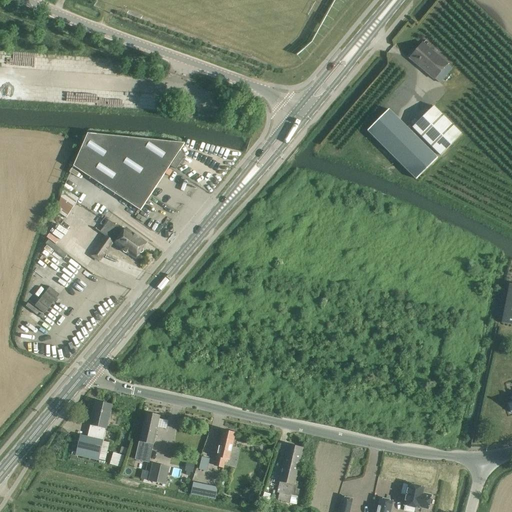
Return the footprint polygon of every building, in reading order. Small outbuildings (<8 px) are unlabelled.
[(409,58),(434,79),(447,64),(422,43),(409,58)] [(432,106),(411,127),(439,155),(460,135),(432,106)] [(244,120),(249,114),(241,108),(236,113),(244,120)] [(416,180),(438,158),(389,110),(367,131),(416,180)] [(172,172),(168,169),(185,143),(87,133),(73,166),(140,211),(165,173),(169,176),(172,172)] [(180,152),(171,167),(176,170),(185,155),(180,152)] [(63,188),(56,211),(66,219),(79,198),(63,188)] [(108,220),(100,232),(104,236),(114,243),(135,258),(146,243),(125,228),(123,231),(108,220)] [(66,251),(62,255),(69,264),(74,261),(66,251)] [(501,323),(511,325),(511,284),(509,284),(501,323)] [(41,325),(63,294),(50,285),(35,306),(39,308),(31,318),(41,325)] [(96,401),(87,437),(80,435),(75,455),(99,460),(103,441),(111,404),(96,401)] [(146,412),(139,442),(135,460),(149,463),(160,415),(146,412)] [(226,462),(227,460),(229,460),(235,432),(223,430),(214,466),(215,466),(213,477),(219,478),(221,467),(223,468),(224,462),(226,462)] [(116,445),(110,464),(121,468),(127,448),(116,445)] [(288,445),(280,481),(277,493),(279,493),(278,500),(289,503),(302,448),(288,445)] [(202,457),(199,468),(208,470),(211,459),(202,457)] [(152,463),(148,481),(165,485),(169,467),(152,463)] [(195,465),(186,463),(184,471),(193,473),(195,465)] [(409,486),(403,484),(401,494),(407,495),(404,505),(405,505),(404,511),(408,511),(413,511),(415,508),(419,509),(419,507),(428,509),(431,496),(423,494),(424,488),(409,484),(409,486)] [(207,488),(205,498),(214,500),(216,490),(207,488)] [(264,493),(261,505),(267,507),(270,495),(264,493)] [(349,511),(352,499),(343,497),(339,511),(349,511)] [(389,511),(392,502),(380,499),(376,511),(389,511)]
